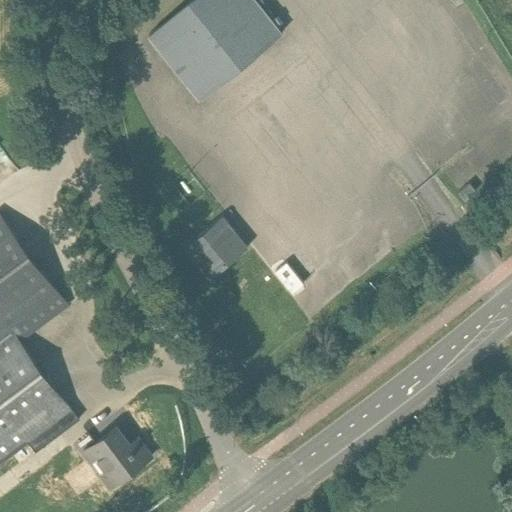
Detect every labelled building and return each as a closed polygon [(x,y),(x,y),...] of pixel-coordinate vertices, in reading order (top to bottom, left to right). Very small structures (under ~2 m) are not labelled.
[(252,0),(197,0),(146,42),(199,108),(282,38),(275,29),(265,16),(252,0)] [(465,3),(462,0),(450,0),(457,9),(465,3)] [(476,190),(475,188),(470,182),(464,187),(458,192),(465,200),(476,190)] [(208,279),(247,248),(221,217),(182,249),(208,279)] [(35,453),(78,421),(70,411),(71,411),(18,343),(65,306),(0,221),(0,465),(28,444),(35,453)] [(271,271),(295,302),(307,293),(283,262),(271,271)] [(113,485),(152,456),(155,454),(154,453),(152,455),(142,442),(136,447),(119,424),(86,449),(113,485)]
